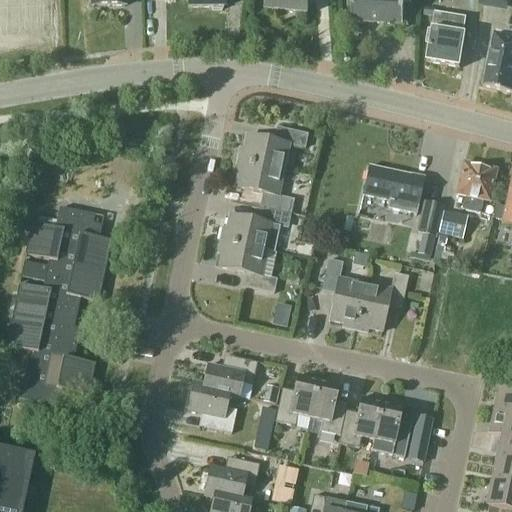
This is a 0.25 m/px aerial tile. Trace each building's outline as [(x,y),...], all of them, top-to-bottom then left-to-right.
[(91,0),(91,9),(124,8),(123,0),(91,0)] [(187,0),(188,9),(224,8),(223,0),(187,0)] [(267,0),(266,12),(309,15),(309,0),(267,0)] [(411,0),(353,0),(352,23),(403,26),(404,5),(411,5),(411,0)] [(511,9),(511,0),(487,0),(487,8),(511,9)] [(436,11),(425,9),(424,16),(435,18),(436,11)] [(460,69),(466,34),(463,34),(466,18),(437,13),(434,32),(430,32),(428,44),(431,45),(428,63),(460,69)] [(511,32),(504,31),(503,37),(495,35),(484,88),(511,93),(511,32)] [(242,138),(236,163),(282,172),(288,147),(304,151),(307,136),(275,130),(272,145),(242,138)] [(277,198),(282,172),(236,163),(231,189),(261,195),(258,210),(282,215),(290,217),(293,202),(277,198)] [(457,197),(463,198),(461,210),(479,215),(482,202),(490,203),(497,172),(463,165),(457,197)] [(417,210),(424,180),(368,167),(361,197),(417,210)] [(511,226),(511,178),(505,209),(495,207),(491,220),(502,223),(502,224),(511,226)] [(416,231),(436,235),(442,207),(422,203),(416,231)] [(48,262),(46,269),(23,264),(19,280),(43,285),(42,291),(17,285),(4,347),(29,353),(18,401),(62,411),(66,393),(87,398),(94,366),(72,361),(79,330),(73,329),(79,300),(98,304),(112,242),(98,239),(103,219),(59,209),(55,230),(30,225),(23,256),(48,262)] [(225,217),(219,243),(265,252),(270,227),(279,229),(282,215),(258,210),(255,223),(225,217)] [(437,236),(461,242),(466,219),(442,213),(437,236)] [(430,257),(434,236),(422,233),(417,254),(430,257)] [(443,253),(446,241),(437,239),(434,251),(443,253)] [(265,253),(265,252),(219,243),(214,269),(244,275),(241,289),(272,296),(275,281),(271,280),(276,255),(265,253)] [(365,269),(368,257),(355,255),(353,267),(365,269)] [(328,326),(354,331),(363,286),(338,281),(342,265),(327,262),(320,294),(334,296),(328,326)] [(363,286),(354,331),(381,337),(387,307),(401,310),(407,279),(392,276),(389,292),(363,286)] [(294,329),(296,307),(282,306),(279,327),(294,329)] [(206,368),(202,387),(201,392),(229,399),(238,401),(241,387),(250,389),(255,366),(228,360),(225,372),(206,368)] [(281,391),(273,425),(294,430),(296,418),(309,421),(316,384),(295,379),(292,393),(281,391)] [(337,388),(316,384),(309,421),(320,424),(318,435),(339,439),(343,421),(346,407),(334,404),(337,388)] [(226,412),(229,399),(201,392),(202,387),(192,385),(186,415),(205,419),(203,431),(230,437),(235,414),(226,412)] [(511,389),(499,387),(493,412),(511,416),(511,389)] [(266,388),(263,404),(275,406),(278,391),(266,388)] [(343,421),(339,439),(337,448),(358,453),(360,441),(372,444),(380,406),(359,401),(354,423),(343,421)] [(372,444),(369,455),(403,462),(409,435),(396,432),(401,410),(380,406),(372,444)] [(511,416),(493,412),(488,436),(500,439),(511,440),(511,416)] [(416,420),(410,449),(424,452),(430,423),(416,420)] [(511,440),(500,439),(495,461),(511,465),(511,440)] [(21,511),(33,458),(0,450),(0,511),(21,511)] [(214,494),(241,501),(244,489),(253,491),(258,467),(230,461),(228,474),(209,470),(202,498),(212,500),(214,494)] [(511,465),(495,461),(490,485),(511,489),(511,465)] [(511,511),(511,489),(490,485),(485,509),(498,511),(511,511)] [(249,511),(251,503),(241,501),(214,494),(212,500),(209,511),(249,511)] [(331,511),(333,503),(313,499),(309,511),(331,511)]
